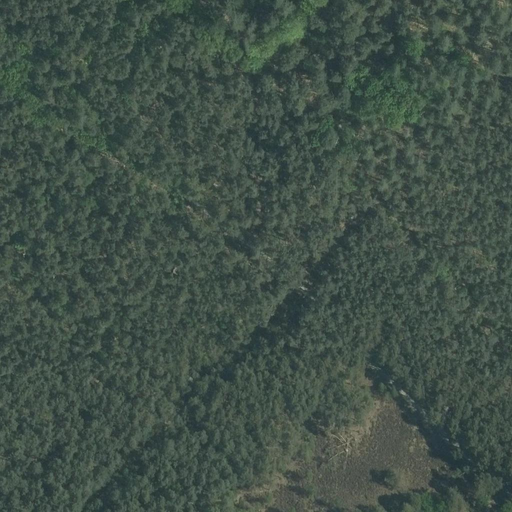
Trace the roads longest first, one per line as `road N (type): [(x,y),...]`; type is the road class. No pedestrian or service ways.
road 1 (track): [(87,511),(298,281)]
road 2 (track): [(351,195),(270,187),(259,160),(254,87),(174,0)]
road 3 (track): [(351,195),(511,357)]
road 4 (track): [(398,0),(364,101),(351,195)]
